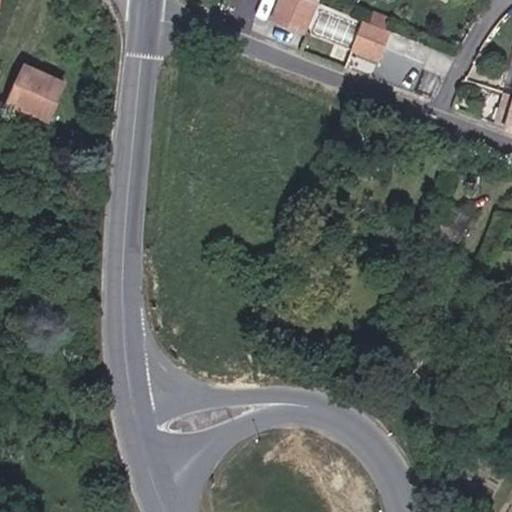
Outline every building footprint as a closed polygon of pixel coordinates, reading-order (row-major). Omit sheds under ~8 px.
[(326,0),(288,0),(279,23),(312,36),(326,0)] [(399,37),(371,24),(362,53),(389,65),(399,37)] [(74,84),(28,63),(11,106),(56,126),(74,84)] [(431,73),(413,67),(406,82),(422,87),(431,73)] [(448,244),(464,249),(479,211),(434,195),(416,234),(448,244)] [(434,268),(439,270),(448,244),(416,234),(404,259),(434,268)] [(426,290),(444,295),(452,275),(439,270),(434,268),(426,290)]
